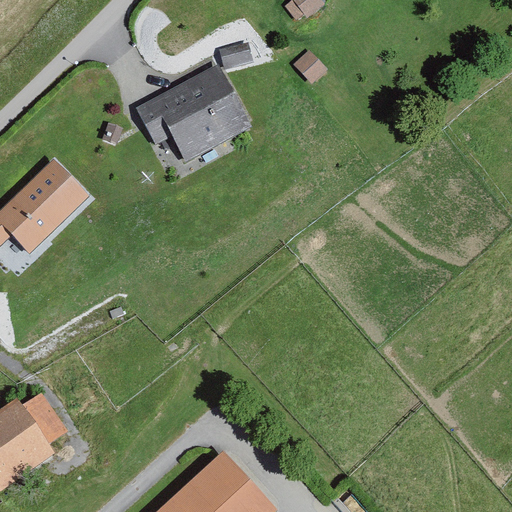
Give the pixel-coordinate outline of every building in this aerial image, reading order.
[(312,0),(288,0),(286,2),(289,7),(283,11),(294,25),(312,11),(307,5),(312,0)] [(243,48),(217,55),(223,77),(249,69),(243,48)] [(323,75),(305,57),(290,72),(308,90),(323,75)] [(243,134),(213,74),(130,114),(149,153),(167,144),(177,166),(243,134)] [(0,212),(0,248),(6,243),(22,260),(83,202),(49,166),(0,212)] [(0,415),(0,497),(53,462),(39,441),(68,422),(50,395),(20,415),(14,406),(0,415)] [(163,511),(272,511),(223,458),(163,511)]
